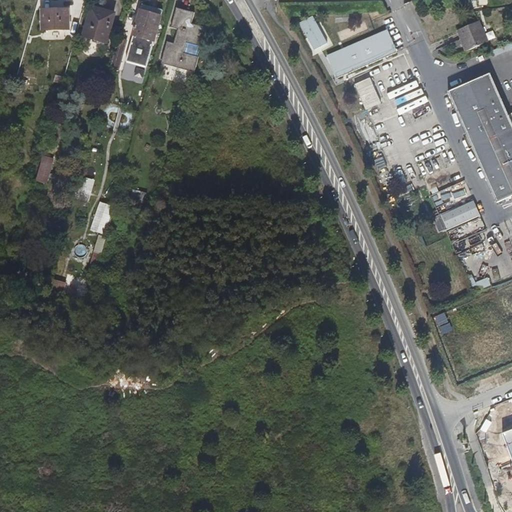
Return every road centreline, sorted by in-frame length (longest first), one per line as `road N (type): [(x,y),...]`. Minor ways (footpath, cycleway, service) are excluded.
road 1 (primary): [(229,0),(384,310),(452,511)]
road 2 (primary): [(469,511),(385,278),(248,0)]
